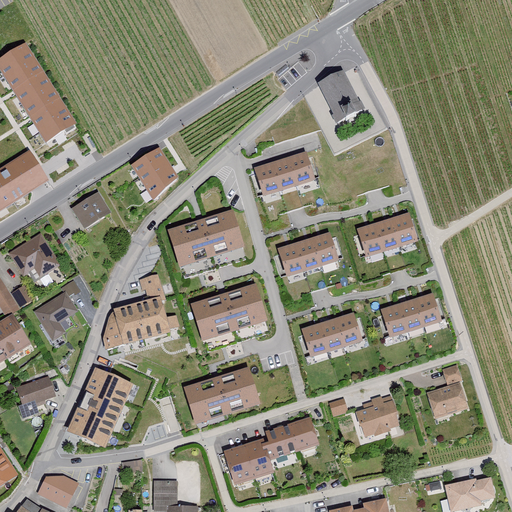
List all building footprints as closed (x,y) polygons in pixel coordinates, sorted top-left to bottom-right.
[(27,43),(0,58),(0,68),(43,143),(75,125),(27,43)] [(363,109),(344,70),(317,83),(337,124),(350,118),(350,120),(362,114),(360,111),(363,109)] [(268,184),(318,172),(312,145),(261,157),(268,184)] [(134,168),(160,202),(188,180),(162,146),(134,168)] [(30,150),(0,169),(0,210),(49,180),(30,150)] [(98,192),(71,208),(84,230),(112,214),(98,192)] [(176,223),(186,256),(247,237),(237,204),(176,223)] [(365,253),(417,239),(410,215),(358,229),(365,253)] [(40,233),(8,253),(23,276),(33,270),(38,278),(60,265),(40,233)] [(279,249),(287,274),(337,258),(329,233),(279,249)] [(261,279),(200,296),(209,329),(270,311),(261,279)] [(0,281),(0,311),(6,321),(11,318),(20,313),(17,309),(8,294),(0,281)] [(25,284),(8,294),(17,309),(34,299),(25,284)] [(444,311),(436,288),(389,303),(396,327),(444,311)] [(64,292),(32,312),(51,342),(65,334),(59,322),(76,312),(64,292)] [(162,297),(113,310),(117,323),(122,346),(172,333),(162,297)] [(316,347),(367,331),(360,307),(309,323),(316,347)] [(0,324),(0,363),(28,346),(11,318),(6,321),(0,324)] [(122,346),(117,323),(108,325),(102,337),(105,350),(122,346)] [(441,372),(445,385),(462,379),(457,366),(441,372)] [(244,372),(181,390),(190,424),(254,405),(244,372)] [(48,377),(16,388),(23,408),(55,397),(48,377)] [(129,397),(88,380),(70,424),(111,441),(129,397)] [(460,382),(426,392),(434,420),(469,409),(460,382)] [(364,408),(355,411),(363,438),(400,427),(390,393),(370,399),(371,401),(363,404),(364,408)] [(345,401),(329,406),(332,416),(348,412),(345,401)] [(263,433),(265,440),(271,459),(319,445),(311,419),(263,433)] [(265,440),(223,451),(233,485),(275,474),(271,459),(265,440)] [(0,442),(0,481),(18,471),(0,442)] [(59,475),(45,475),(36,494),(66,509),(77,484),(59,475)] [(476,479),(444,486),(449,511),(457,511),(483,507),(481,500),(495,497),(492,478),(476,481),(476,479)] [(350,507),(330,511),(388,511),(386,498),(364,503),(365,509),(351,511),(350,507)] [(52,511),(51,511),(42,507),(26,499),(16,511),(52,511)]
